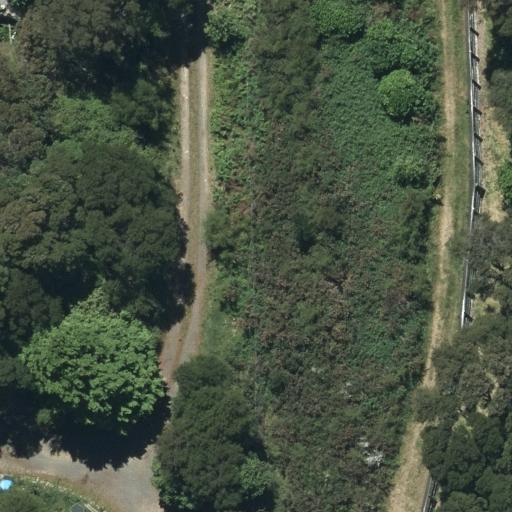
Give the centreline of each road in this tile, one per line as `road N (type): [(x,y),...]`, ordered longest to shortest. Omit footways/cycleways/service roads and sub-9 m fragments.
road 1 (track): [(185,0),(188,229),(178,353),(145,450),(110,469),(0,439)]
road 2 (track): [(442,0),(441,241),(425,400),(401,511)]
